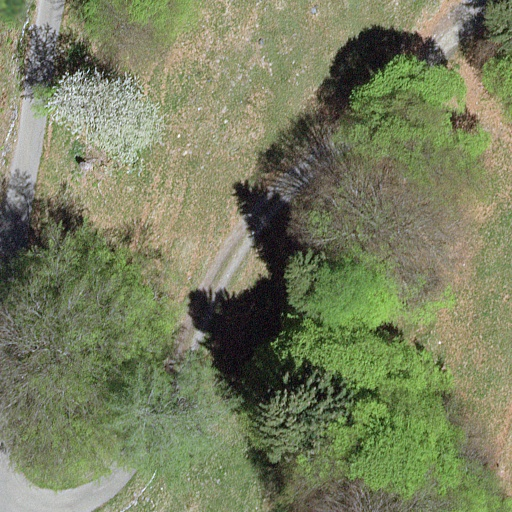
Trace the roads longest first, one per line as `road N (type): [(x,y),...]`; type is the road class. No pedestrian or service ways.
road 1 (track): [(496,0),(474,9),(389,101),(249,224),(138,458),(61,511)]
road 2 (track): [(59,0),(0,386)]
